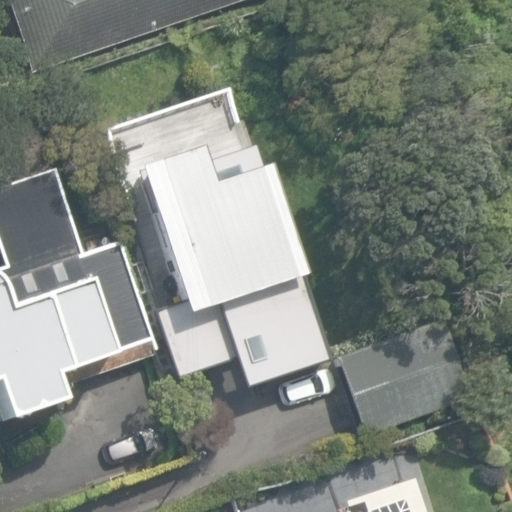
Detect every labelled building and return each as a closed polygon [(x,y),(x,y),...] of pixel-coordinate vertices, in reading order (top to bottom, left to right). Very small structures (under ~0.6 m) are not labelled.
[(0,0),(26,73),(240,0),(0,0)] [(511,12),(495,18),(511,73),(511,12)] [(511,145),(501,150),(510,176),(511,175),(511,145)] [(230,325),(244,362),(296,343),(275,283),(291,276),(245,148),(194,166),(188,150),(127,172),(157,255),(134,264),(164,349),(230,325)] [(0,418),(50,402),(46,391),(150,355),(111,243),(75,255),(61,215),(27,227),(39,260),(0,273),(0,418)] [(329,361),(356,439),(460,403),(432,325),(329,361)] [(414,511),(404,479),(335,503),(338,511),(414,511)]
